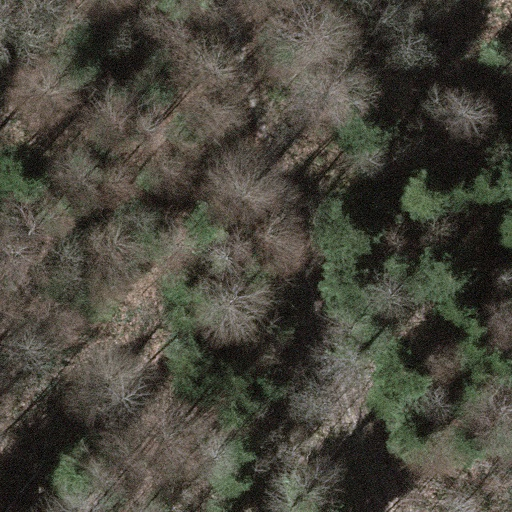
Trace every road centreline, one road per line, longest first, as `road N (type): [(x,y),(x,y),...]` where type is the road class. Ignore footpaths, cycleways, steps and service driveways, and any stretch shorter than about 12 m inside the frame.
road 1 (track): [(387,511),(313,326),(220,0)]
road 2 (track): [(325,358),(511,313)]
